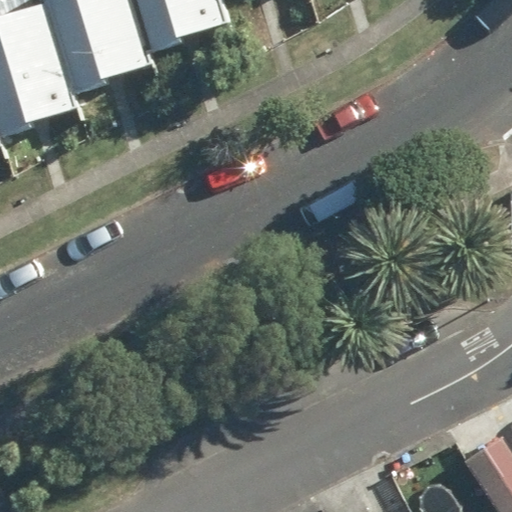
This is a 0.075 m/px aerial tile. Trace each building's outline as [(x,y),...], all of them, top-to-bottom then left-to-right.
[(146,76),(121,0),(63,0),(64,2),(39,9),(69,104),(91,98),(89,93),(146,76)] [(222,33),(211,0),(126,0),(146,62),(168,55),(166,50),(222,33)] [(214,0),(217,8),(239,2),(238,0),(214,0)] [(72,121),(39,16),(0,27),(0,147),(17,143),(15,138),(72,121)] [(511,511),(511,451),(504,440),(469,465),(502,511),(511,511)]
